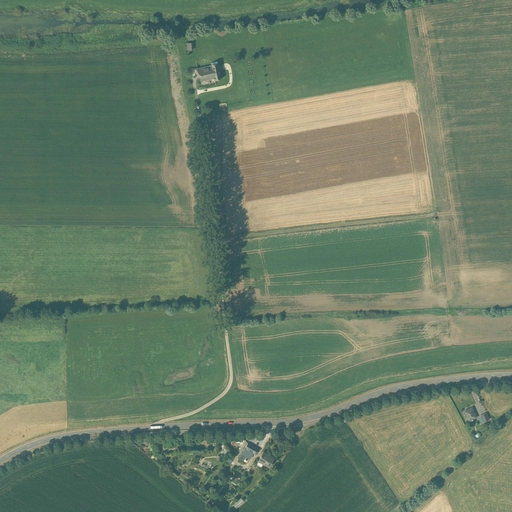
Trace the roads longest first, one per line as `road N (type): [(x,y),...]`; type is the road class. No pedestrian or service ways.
road 1 (residential): [(147,427),(219,397),(233,379),(196,94)]
road 2 (tertiary): [(147,427),(308,418),(412,384),(511,373)]
road 3 (tertiary): [(0,460),(37,441),(147,427)]
